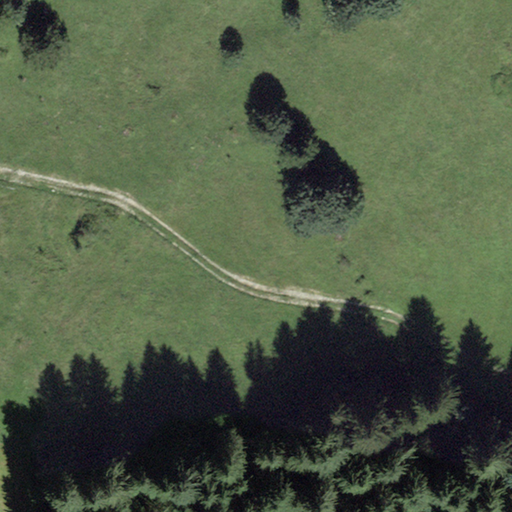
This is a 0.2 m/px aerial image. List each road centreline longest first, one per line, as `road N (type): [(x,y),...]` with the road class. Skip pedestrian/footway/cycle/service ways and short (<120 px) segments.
road 1 (track): [(92,186),(146,211),(229,277),(411,317),(472,314),(511,287)]
road 2 (track): [(0,166),(92,186),(237,90),(311,108)]
